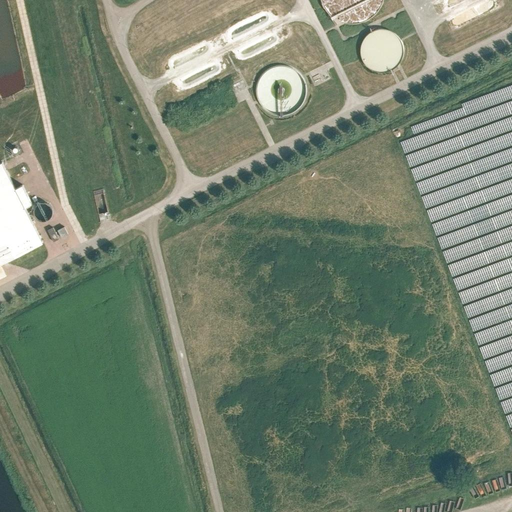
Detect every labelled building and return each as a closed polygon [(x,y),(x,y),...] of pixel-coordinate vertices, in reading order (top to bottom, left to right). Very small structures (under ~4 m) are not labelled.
[(319,0),(328,20),(350,23),(349,31),(352,38),(351,43),(353,47),(356,47),(355,52),(357,57),(360,35),(377,28),(389,30),(387,24),(363,21),(379,14),(381,0),(319,0)] [(403,68),(400,29),(358,32),(362,71),(403,68)] [(302,109),(304,91),(297,68),(278,66),(258,71),(256,93),(259,106),(269,108),(271,114),(279,115),(302,109)] [(0,263),(41,243),(22,206),(29,203),(20,187),(14,190),(0,163),(0,263)] [(53,228),(47,231),(51,238),(56,235),(53,228)] [(57,231),(61,238),(68,235),(64,228),(57,231)]
